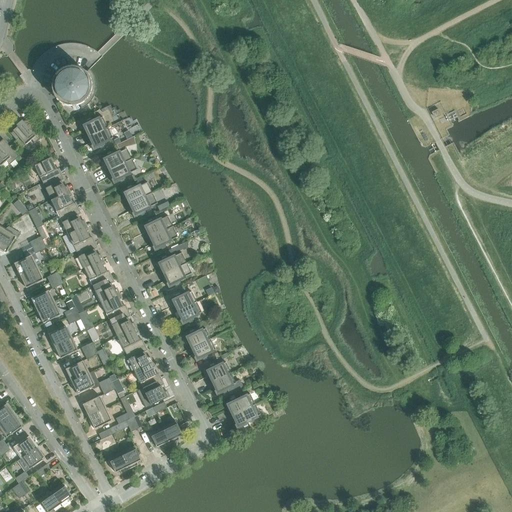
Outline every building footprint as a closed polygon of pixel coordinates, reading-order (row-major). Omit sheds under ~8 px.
[(96,91),(96,87),(96,83),(96,81),(94,77),(92,73),(89,69),(86,73),(83,70),(79,68),(76,67),(73,67),(69,67),(65,68),(62,69),(60,70),(57,73),(54,76),(53,80),(52,82),(52,86),(52,90),(53,94),(54,96),(56,99),(59,102),(61,103),(64,105),(68,106),(72,106),(74,110),(75,111),(77,111),(80,109),(78,105),(80,105),(81,108),(81,109),(85,107),(89,104),(92,101),(93,100),(95,96),(96,91)] [(432,112),(436,119),(441,116),(438,109),(432,112)] [(108,128),(103,117),(93,122),(92,119),(81,125),(84,132),(87,131),(89,137),(108,128)] [(44,136),(28,118),(23,122),(22,120),(16,125),(18,127),(13,131),(14,132),(11,134),(11,133),(10,133),(17,141),(17,140),(19,138),(25,146),(32,140),(34,143),(34,144),(44,136)] [(104,143),(113,138),(108,128),(89,137),(92,142),(90,144),(93,151),(105,145),(104,143)] [(19,157),(3,139),(0,141),(0,166),(0,167),(7,161),(9,164),(9,165),(9,166),(19,157)] [(110,170),(132,159),(127,149),(114,155),(112,153),(101,158),(104,166),(107,165),(110,170)] [(53,172),(57,170),(53,163),(55,162),(53,157),(34,166),(43,183),(55,177),(53,172)] [(124,177),(137,170),(132,159),(110,170),(113,176),(110,177),(114,185),(125,179),(124,177)] [(32,164),(28,160),(24,164),(28,168),(32,164)] [(68,192),(61,181),(64,180),(61,174),(55,177),(43,183),(51,200),(68,192)] [(130,204),(152,193),(147,183),(134,189),(133,187),(121,192),(125,200),(127,198),(130,204)] [(69,206),(74,204),(69,197),(72,196),(69,191),(68,192),(51,200),(59,217),(72,211),(69,206)] [(144,210),(158,204),(152,193),(130,204),(133,210),(130,211),(134,218),(146,213),(144,210)] [(84,226),(78,215),(80,214),(78,208),(72,211),(59,217),(68,234),(84,226)] [(151,238),(173,227),(168,216),(155,223),(153,220),(142,226),(145,233),(148,232),(151,238)] [(86,240),(90,238),(86,231),(88,230),(86,225),(84,226),(68,234),(76,251),(88,245),(86,240)] [(47,238),(42,226),(37,229),(41,237),(43,240),(47,238)] [(0,249),(6,253),(15,239),(17,240),(21,234),(9,227),(5,230),(0,237),(0,249)] [(165,244),(178,237),(173,227),(151,238),(153,243),(151,245),(155,252),(166,246),(165,244)] [(40,237),(37,232),(31,235),(33,240),(40,237)] [(43,240),(41,237),(30,242),(33,248),(44,243),(43,240)] [(51,243),(49,237),(47,238),(43,240),(44,243),(45,245),(51,243)] [(101,260),(94,249),(97,248),(94,242),(88,245),(76,251),(84,268),(101,260)] [(47,248),(45,245),(44,243),(33,248),(35,254),(47,248)] [(183,250),(181,245),(165,253),(166,256),(176,251),(177,253),(183,250)] [(165,274),(187,264),(182,253),(169,259),(167,257),(156,263),(159,270),(162,269),(165,274)] [(37,268),(31,255),(14,264),(20,276),(37,268)] [(103,274),(107,272),(103,265),(105,264),(103,259),(101,260),(84,268),(92,285),(105,279),(103,274)] [(179,281),(192,274),(187,264),(165,274),(167,280),(165,281),(169,289),(180,283),(179,281)] [(43,280),(37,268),(20,276),(26,289),(43,280)] [(61,278),(58,272),(47,278),(50,283),(61,278)] [(117,294),(111,284),(114,282),(111,276),(105,279),(92,285),(101,303),(117,294)] [(64,284),(62,280),(61,278),(50,283),(53,289),(64,284)] [(54,303),(48,291),(31,299),(37,311),(54,303)] [(197,302),(192,292),(182,296),(181,294),(169,299),(173,307),(176,306),(178,311),(197,302)] [(119,309),(124,307),(119,300),(122,299),(119,294),(117,294),(101,303),(109,320),(122,314),(119,309)] [(193,318),(202,313),(197,302),(178,311),(181,317),(179,318),(182,326),(194,320),(193,318)] [(61,315),(54,303),(37,311),(43,324),(61,315)] [(67,319),(78,313),(75,308),(64,313),(67,319)] [(134,329),(128,318),(130,316),(128,311),(122,314),(109,320),(117,337),(134,329)] [(70,324),(81,319),(78,313),(67,319),(70,324)] [(72,338),(66,326),(48,334),(54,347),(72,338)] [(136,343),(140,341),(136,334),(138,333),(136,328),(134,329),(117,337),(126,354),(138,348),(136,343)] [(211,339),(206,329),(196,333),(195,331),(183,336),(187,344),(189,342),(192,348),(211,339)] [(78,351),(72,338),(54,347),(60,359),(78,351)] [(206,354),(216,350),(211,339),(192,348),(195,354),(193,355),(196,363),(208,357),(206,354)] [(95,348),(93,343),(81,348),(84,354),(95,348)] [(151,363),(144,352),(147,351),(144,345),(138,348),(126,354),(134,371),(151,363)] [(104,351),(101,346),(95,348),(98,354),(104,351)] [(98,354),(95,348),(84,354),(87,360),(98,354)] [(89,373),(83,361),(65,369),(72,382),(89,373)] [(152,377),(157,375),(153,368),(155,367),(153,362),(151,363),(134,371),(142,388),(155,382),(152,377)] [(231,373),(226,362),(217,367),(215,364),(204,370),(207,377),(210,376),(213,382),(231,373)] [(99,383),(93,371),(89,373),(72,382),(78,394),(93,387),(94,389),(100,386),(99,383)] [(240,380),(236,382),(231,373),(213,382),(215,388),(213,389),(217,396),(228,391),(230,395),(244,388),(240,380)] [(112,384),(112,382),(110,378),(99,383),(100,386),(101,389),(112,384)] [(151,406),(168,398),(161,386),(164,385),(161,379),(155,382),(142,388),(143,389),(138,391),(146,407),(151,405),(151,406)] [(115,390),(112,384),(101,389),(104,395),(115,390)] [(233,416),(255,405),(250,394),(237,401),(236,398),(224,404),(228,411),(230,410),(233,416)] [(106,409),(100,396),(83,405),(89,417),(106,409)] [(167,408),(164,403),(153,408),(156,414),(167,408)] [(0,425),(15,415),(7,404),(0,408),(0,425)] [(247,422),(261,415),(255,405),(233,416),(236,421),(233,422),(237,430),(249,424),(247,422)] [(112,421),(106,409),(89,417),(95,430),(112,421)] [(135,409),(127,413),(130,419),(132,418),(137,416),(138,415),(135,409)] [(130,419),(127,413),(116,419),(119,425),(126,421),(130,419)] [(23,427),(15,415),(0,425),(0,427),(7,438),(23,427)] [(143,427),(137,416),(132,418),(137,430),(143,427)] [(137,430),(132,418),(130,419),(126,421),(131,432),(137,430)] [(182,435),(176,421),(172,423),(170,419),(161,424),(171,444),(179,440),(178,437),(182,435)] [(189,428),(186,421),(181,424),(184,430),(189,428)] [(171,444),(161,424),(152,428),(154,432),(150,433),(157,448),(161,446),(162,448),(171,444)] [(113,435),(110,429),(99,434),(102,440),(113,435)] [(37,447),(29,436),(13,447),(21,458),(37,447)] [(0,457),(10,450),(7,445),(0,449),(0,457)] [(141,460),(134,446),(130,448),(128,445),(120,449),(130,469),(138,465),(137,463),(141,460)] [(45,459),(37,447),(21,458),(29,470),(45,459)] [(130,469),(120,449),(111,453),(113,456),(108,459),(115,473),(120,471),(121,474),(130,469)] [(41,477),(51,470),(47,464),(37,472),(41,477)] [(19,484),(22,482),(28,478),(29,477),(25,472),(15,479),(19,484)] [(22,482),(19,484),(17,485),(24,495),(30,492),(22,482)] [(72,497),(63,483),(51,492),(62,507),(70,502),(68,499),(72,497)] [(24,495),(17,485),(12,489),(19,499),(24,495)] [(55,511),(62,507),(51,492),(39,500),(47,511),(50,511),(52,510),(53,511),(55,511)]
